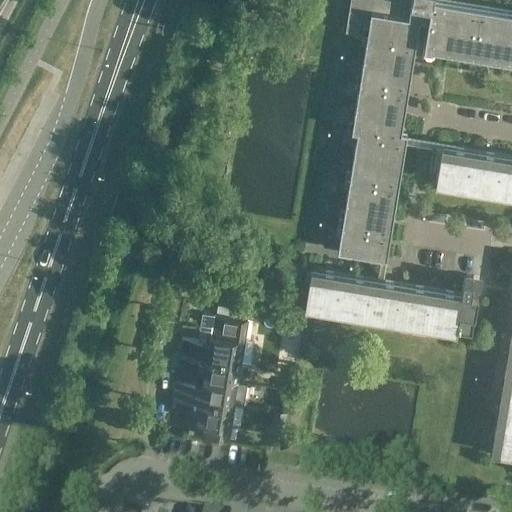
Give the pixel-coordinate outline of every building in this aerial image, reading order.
[(337,248),(381,255),(400,135),(395,134),(414,16),(427,18),(423,43),(511,57),(511,12),(433,0),(349,0),(345,30),(366,33),(351,128),(357,129),(337,248)] [(511,191),(511,150),(441,139),(435,179),(511,191)] [(463,275),(461,287),(310,262),(304,301),(471,329),(478,290),(479,283),(472,282),(473,277),(463,275)] [(182,335),(179,348),(241,359),(241,358),(251,360),(254,339),(244,338),(248,317),(216,311),(213,331),(211,331),(209,340),(182,335)] [(511,453),(511,317),(490,450),(511,453)] [(241,359),(179,348),(177,360),(205,365),(203,374),(237,380),(241,359)] [(237,380),(203,374),(202,383),(174,378),(172,391),(234,401),(234,402),(243,403),(247,382),(237,380)] [(228,438),(234,402),(234,401),(172,391),(170,403),(197,408),(193,432),(228,438)]
